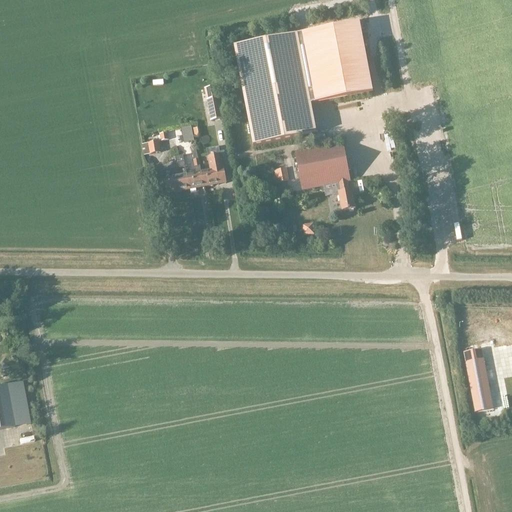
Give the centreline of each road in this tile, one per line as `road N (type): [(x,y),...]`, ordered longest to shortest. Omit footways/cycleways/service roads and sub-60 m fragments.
road 1 (unclassified): [(511,277),(0,271)]
road 2 (unknown): [(425,276),(470,511)]
